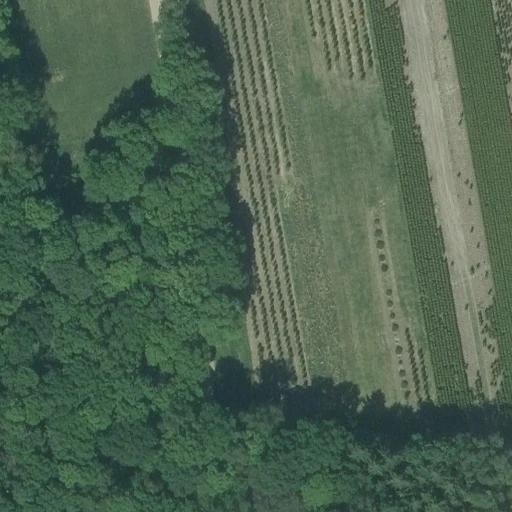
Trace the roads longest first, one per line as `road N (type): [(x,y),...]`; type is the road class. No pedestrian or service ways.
road 1 (track): [(161,0),(208,336)]
road 2 (track): [(0,468),(208,336)]
road 3 (track): [(208,336),(208,511)]
